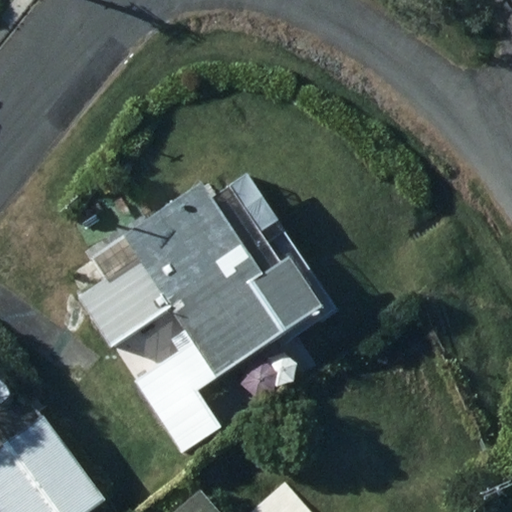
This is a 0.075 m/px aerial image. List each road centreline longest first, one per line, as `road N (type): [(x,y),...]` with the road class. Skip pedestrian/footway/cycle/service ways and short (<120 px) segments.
road 1 (residential): [(329,0),(416,79),(511,191)]
road 2 (residential): [(0,129),(105,0)]
